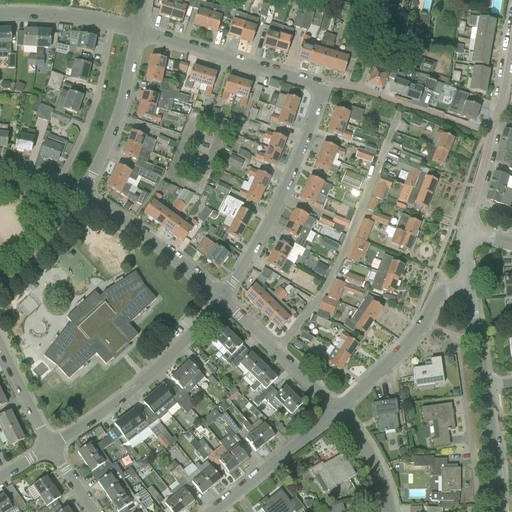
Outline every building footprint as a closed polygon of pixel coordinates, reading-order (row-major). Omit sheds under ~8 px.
[(158,16),(170,19),(174,5),(175,0),(162,0),(162,1),(158,16)] [(183,0),(181,7),(174,5),(170,19),(182,23),(186,7),(192,9),(194,2),(187,0),(183,0)] [(198,10),(193,26),(198,28),(197,29),(204,31),(205,29),(212,6),(201,3),(201,0),(194,0),(194,2),(192,9),(198,10)] [(205,29),(217,33),(221,18),(226,20),(231,5),(225,4),(223,9),(212,6),(205,29)] [(258,16),(265,18),(269,6),(262,4),(258,16)] [(306,11),(304,16),(300,29),(307,31),(309,25),(319,28),(321,20),(318,19),(318,20),(311,18),(312,14),(306,12),(306,11)] [(244,25),(244,24),(247,17),(240,15),(235,13),(228,36),(240,40),(244,25)] [(300,29),(304,16),(300,15),(297,14),(293,27),(300,29)] [(419,15),(417,26),(428,29),(430,17),(419,15)] [(240,40),(252,44),(259,20),(247,17),(244,24),(244,25),(240,40)] [(493,33),(495,22),(478,19),(469,17),(467,27),(477,28),(476,30),(493,33)] [(282,27),(275,25),(270,24),(263,47),(275,51),(282,27)] [(294,31),(282,27),(275,51),(287,54),(294,31)] [(0,30),(0,51),(4,51),(10,51),(10,44),(11,44),(10,30),(0,30)] [(491,44),(493,33),(476,30),(474,41),(491,44)] [(37,31),(24,31),(23,48),(36,48),(37,31)] [(50,32),(37,31),(36,48),(36,57),(36,66),(43,67),(44,49),(50,49),(50,34),(50,32)] [(67,55),(68,54),(76,56),(77,50),(93,53),(95,39),(79,35),(79,34),(70,32),(68,40),(78,42),(76,49),(69,48),(57,44),(55,52),(67,55)] [(321,67),(330,36),(324,34),(322,42),(321,42),(319,50),(314,48),(309,64),(321,67)] [(304,36),(297,60),(309,64),(314,48),(307,46),(310,38),(304,36)] [(330,36),(321,67),(332,71),(337,55),(331,54),(334,45),(333,45),(335,37),(330,36)] [(444,49),(444,43),(435,43),(429,41),(428,47),(434,49),(444,49)] [(491,44),(474,41),(469,41),(468,50),(473,51),(472,52),(489,55),(491,44)] [(347,44),(345,49),(343,57),(337,55),(332,71),(344,74),(349,58),(355,60),(359,47),(347,44)] [(487,67),(489,55),(472,52),(470,64),(487,67)] [(150,57),(148,69),(163,72),(165,60),(150,57)] [(384,59),(381,66),(373,63),(367,76),(368,76),(368,74),(372,75),(369,83),(381,88),(384,80),(387,81),(391,70),(394,63),(384,59)] [(432,75),(435,63),(424,61),(422,72),(432,75)] [(71,80),(86,84),(90,66),(75,63),(69,62),(67,70),(73,72),(71,80)] [(200,85),(205,71),(193,67),(186,90),(190,91),(193,83),(200,85)] [(487,83),(489,71),(473,68),(468,67),(466,77),(471,78),(471,80),(487,83)] [(173,86),(169,86),(170,81),(162,79),(163,72),(148,69),(146,81),(160,84),(159,90),(172,93),(173,89),(173,86)] [(404,98),(408,85),(402,83),(405,77),(397,74),(398,71),(392,69),(388,79),(394,81),(390,93),(404,98)] [(209,97),(216,74),(205,71),(200,85),(207,87),(204,95),(209,97)] [(62,84),(64,78),(51,73),(49,80),(62,84)] [(432,94),(436,83),(425,79),(424,83),(417,81),(419,76),(413,74),(411,79),(408,85),(404,98),(418,103),(422,91),(432,94)] [(235,96),(240,81),(228,78),(221,100),(225,102),(228,94),(235,96)] [(62,84),(49,80),(46,87),(59,91),(62,84)] [(485,94),(487,83),(471,80),(469,91),(485,94)] [(244,108),(251,85),(240,81),(235,96),(242,99),(240,106),(244,108)] [(443,85),(436,83),(432,94),(439,96),(443,85)] [(252,100),(258,103),(262,88),(256,86),(252,100)] [(172,93),(159,90),(157,97),(140,92),(138,99),(141,99),(140,105),(155,109),(162,111),(164,105),(168,106),(169,100),(177,102),(179,94),(172,93)] [(76,115),(82,98),(69,93),(62,91),(54,111),(64,115),(65,111),(76,115)] [(479,108),(466,103),(469,96),(455,91),(448,112),(475,122),(479,108)] [(274,108),(282,111),(295,115),(299,101),(279,94),(274,108)] [(39,105),(35,118),(48,122),(50,118),(52,110),(39,105)] [(137,117),(160,123),(161,118),(153,116),(155,109),(140,105),(137,117)] [(335,109),(331,121),(346,126),(348,119),(360,123),(361,118),(363,112),(351,107),(349,114),(335,109)] [(64,115),(54,111),(52,110),(50,118),(67,125),(70,118),(64,115)] [(270,122),(290,128),(295,115),(282,111),(279,118),(272,116),(270,122)] [(244,119),(236,117),(234,122),(242,125),(244,119)] [(419,128),(422,121),(412,117),(409,124),(419,128)] [(331,121),(327,133),(349,141),(351,136),(343,133),(346,126),(331,121)] [(18,136),(15,150),(31,153),(33,139),(34,132),(27,131),(26,138),(18,136)] [(437,149),(448,153),(453,139),(442,135),(443,134),(437,131),(435,136),(441,138),(437,149)] [(511,132),(505,131),(502,141),(511,143),(511,132)] [(50,134),(45,132),(42,142),(46,143),(40,156),(42,157),(41,158),(47,160),(48,159),(56,163),(61,150),(63,150),(66,143),(49,137),(50,134)] [(132,132),(127,143),(141,149),(144,142),(149,144),(152,145),(154,141),(132,132)] [(268,149),(280,154),(286,140),(273,135),(273,136),(266,133),(264,139),(271,142),(268,149)] [(167,147),(169,141),(158,137),(156,142),(167,147)] [(511,143),(502,141),(499,152),(511,155),(511,143)] [(141,149),(127,143),(122,155),(137,161),(134,167),(147,173),(160,179),(161,179),(164,171),(146,164),(151,153),(141,149)] [(345,153),(323,144),(318,155),(333,161),(336,154),(343,157),(345,153)] [(366,144),(363,151),(375,155),(377,148),(366,144)] [(431,163),(442,167),(448,153),(437,149),(436,149),(431,147),(425,163),(430,165),(431,163)] [(263,163),(275,167),(280,154),(268,149),(265,156),(258,154),(256,159),(263,162),(263,163)] [(239,150),(236,156),(242,159),(246,161),(246,160),(249,161),(251,157),(249,155),(249,154),(239,150)] [(371,164),(374,156),(358,150),(355,158),(371,164)] [(511,155),(499,152),(497,164),(510,167),(510,171),(511,171),(511,155)] [(422,161),(402,153),(400,159),(420,166),(422,161)] [(333,161),(318,155),(314,167),(336,175),(338,171),(341,164),(333,161)] [(230,156),(227,163),(240,169),(243,162),(230,156)] [(396,168),(416,176),(420,167),(399,159),(396,168)] [(135,183),(138,177),(138,176),(117,166),(112,177),(125,184),(128,179),(135,183)] [(251,186),(264,192),(270,178),(258,172),(257,173),(250,170),(248,175),(255,178),(251,186)] [(144,180),(147,182),(156,186),(160,179),(147,173),(144,180)] [(362,180),(353,176),(346,173),(341,183),(358,190),(362,180)] [(431,196),(437,182),(425,177),(426,175),(421,173),(418,179),(414,189),(414,190),(431,196)] [(511,178),(509,177),(495,173),(491,185),(511,191),(511,178)] [(142,206),(149,196),(142,192),(138,199),(134,196),(137,190),(136,189),(131,187),(125,184),(112,177),(106,188),(142,206)] [(385,192),(386,190),(388,190),(391,182),(378,177),(374,188),(385,192)] [(331,187),(309,178),(304,189),(326,198),(329,192),(331,187)] [(215,190),(228,196),(232,189),(218,183),(215,190)] [(166,192),(171,195),(176,188),(170,185),(166,192)] [(511,199),(511,191),(491,185),(486,201),(510,208),(511,199)] [(238,195),(258,205),(264,192),(251,186),(248,193),(241,190),(238,195)] [(414,189),(412,188),(406,204),(414,207),(415,205),(426,210),(431,196),(414,190),(414,189)] [(183,189),(177,199),(188,205),(193,195),(183,189)] [(315,202),(318,195),(326,198),(304,189),(299,200),(321,210),(323,205),(315,202)] [(356,203),(357,199),(346,194),(342,205),(353,210),(356,203)] [(153,221),(162,209),(156,204),(161,198),(157,195),(143,214),(153,221)] [(226,218),(245,229),(252,216),(240,209),(242,204),(231,198),(228,204),(230,205),(228,211),(230,212),(226,218)] [(176,210),(181,203),(177,200),(172,207),(176,210)] [(122,208),(127,212),(131,207),(126,203),(122,208)] [(176,210),(181,213),(185,206),(181,203),(176,210)] [(212,212),(205,208),(197,219),(203,224),(212,212)] [(162,209),(153,221),(163,228),(172,216),(174,213),(170,210),(168,213),(162,209)] [(349,223),(354,212),(348,209),(344,221),(334,217),(332,223),(334,224),(335,224),(347,229),(349,223)] [(289,222),(310,232),(315,221),(294,210),(289,222)] [(390,219),(373,213),(370,221),(387,227),(390,219)] [(414,238),(420,224),(409,220),(409,218),(404,215),(404,216),(401,215),(395,230),(395,231),(414,238)] [(172,216),(163,228),(173,235),(182,223),(172,216)] [(245,229),(226,218),(221,229),(218,227),(213,236),(224,243),(228,236),(238,242),(245,229)] [(365,243),(373,224),(363,220),(355,239),(365,243)] [(173,235),(183,243),(197,224),(193,221),(188,227),(182,223),(173,235)] [(310,232),(289,222),(283,232),(297,239),(294,245),(305,251),(308,243),(305,241),(310,232)] [(334,224),(332,228),(331,230),(340,234),(341,234),(344,229),(335,224),(334,224)] [(388,238),(392,240),(389,247),(397,250),(398,248),(409,252),(414,238),(395,231),(395,230),(388,227),(385,233),(388,238)] [(324,238),(320,246),(335,253),(339,246),(336,244),(324,238)] [(365,243),(355,239),(354,239),(349,254),(360,259),(366,243),(365,243)] [(203,242),(195,252),(218,269),(228,256),(216,247),(209,242),(207,245),(203,242)] [(278,243),(272,254),(285,261),(289,254),(296,259),(298,255),(301,257),(305,251),(294,245),(291,250),(278,243)] [(188,247),(183,253),(190,258),(194,252),(188,247)] [(282,267),(285,261),(272,254),(266,264),(286,276),(289,271),(282,267)] [(376,272),(387,276),(398,280),(403,266),(392,262),(393,259),(383,255),(376,272)] [(320,264),(315,274),(323,278),(328,268),(320,264)] [(259,276),(268,281),(270,278),(276,281),(280,278),(263,269),(259,276)] [(370,289),(380,293),(381,290),(392,294),(398,280),(387,276),(376,272),(370,289)] [(115,361),(129,348),(130,347),(129,347),(128,345),(138,336),(128,325),(138,316),(139,317),(140,318),(147,312),(145,310),(156,300),(146,289),(143,285),(135,273),(122,281),(121,279),(113,283),(114,284),(115,286),(103,293),(103,294),(99,298),(95,292),(84,302),(82,301),(83,301),(82,300),(75,307),(76,307),(77,309),(66,318),(71,324),(67,327),(67,326),(58,338),(56,337),(56,336),(50,343),(52,345),(43,357),(55,366),(58,369),(68,380),(79,370),(81,372),(88,366),(87,365),(86,364),(96,355),(106,365),(112,359),(114,361),(114,362),(115,361)] [(362,281),(361,280),(351,276),(348,284),(360,288),(362,281)] [(268,290),(267,290),(265,287),(257,280),(255,286),(244,297),(253,305),(268,290)] [(27,286),(33,292),(38,287),(32,281),(27,286)] [(341,294),(345,285),(335,281),(331,290),(341,294)] [(362,298),(364,292),(345,285),(343,290),(362,298)] [(253,305),(261,314),(283,291),(279,288),(273,294),(268,289),(267,290),(268,290),(253,305)] [(283,291),(261,314),(270,322),(281,311),(286,306),(280,301),(287,295),(283,291)] [(357,311),(373,322),(382,309),(372,302),(373,301),(367,297),(357,311)] [(337,304),(327,299),(324,298),(318,311),(332,317),(337,304)] [(292,310),(286,316),(281,311),(270,322),(279,331),(295,314),(292,310)] [(365,335),(373,322),(357,311),(350,322),(347,320),(343,326),(352,332),(355,329),(365,335)] [(331,324),(321,319),(317,318),(314,324),(328,331),(331,324)] [(225,328),(213,340),(222,348),(233,337),(225,328)] [(310,344),(313,339),(302,333),(299,338),(310,344)] [(339,352),(338,351),(349,358),(358,346),(348,339),(349,337),(343,333),(339,338),(346,342),(339,352)] [(222,358),(230,366),(232,364),(239,357),(235,352),(242,345),(233,337),(222,348),(219,352),(223,356),(222,358)] [(349,358),(338,351),(334,349),(328,358),(327,357),(323,362),(330,367),(331,365),(340,372),(349,358)] [(205,366),(208,363),(209,361),(201,354),(197,358),(205,366)] [(239,357),(232,364),(236,369),(239,365),(248,374),(259,362),(250,354),(243,361),(239,357)] [(439,366),(441,365),(440,358),(430,359),(431,367),(413,369),(415,385),(433,382),(434,385),(444,383),(442,370),(440,370),(439,366)] [(188,362),(180,371),(195,387),(204,378),(188,362)] [(248,374),(244,377),(252,386),(268,370),(259,362),(248,374)] [(270,386),(277,379),(268,370),(252,386),(250,389),(254,393),(260,386),(265,390),(261,394),(262,394),(253,403),(257,407),(264,400),(266,398),(274,390),(270,386)] [(187,395),(195,387),(180,371),(171,379),(187,395)] [(214,388),(218,385),(211,377),(207,381),(214,388)] [(176,404),(172,400),(162,387),(153,395),(167,412),(176,404)] [(282,407),(294,396),(285,387),(278,394),(274,390),(266,398),(264,400),(277,413),(282,407)] [(237,393),(237,392),(234,388),(230,392),(228,394),(231,398),(237,393)] [(167,412),(153,395),(143,403),(159,421),(168,413),(167,412)] [(294,396),(282,407),(291,415),(288,418),(293,423),(301,414),(297,410),(303,404),(294,396)] [(184,402),(191,410),(196,406),(188,398),(184,402)] [(225,413),(232,407),(226,401),(220,407),(225,413)] [(398,414),(396,401),(372,405),(374,418),(377,417),(378,422),(376,422),(378,433),(398,430),(396,415),(398,414)] [(191,410),(184,402),(179,406),(187,414),(191,410)] [(431,441),(432,448),(449,446),(447,431),(454,430),(451,405),(421,409),(423,423),(436,421),(439,440),(431,441)] [(256,419),(260,414),(252,407),(248,412),(256,419)] [(149,432),(134,411),(124,418),(133,431),(137,436),(142,443),(153,435),(157,439),(161,436),(154,427),(149,432)] [(0,417),(0,434),(3,433),(17,426),(10,412),(0,417)] [(205,420),(207,425),(219,419),(216,413),(205,420)] [(276,430),(281,426),(272,417),(268,421),(276,430)] [(133,431),(124,418),(114,425),(124,438),(127,443),(137,436),(133,431)] [(226,424),(235,436),(239,432),(233,423),(232,424),(229,420),(225,423),(226,424)] [(154,427),(161,436),(166,432),(159,423),(154,427)] [(245,440),(255,453),(265,445),(254,433),(250,427),(251,427),(247,423),(242,426),(250,436),(245,440)] [(245,448),(235,436),(226,424),(224,426),(226,429),(223,431),(230,440),(230,439),(232,441),(227,445),(223,440),(219,443),(224,450),(228,454),(238,467),(242,463),(243,465),(249,461),(241,451),(245,448)] [(254,433),(265,445),(274,437),(264,425),(254,433)] [(17,426),(3,433),(10,447),(24,440),(17,426)] [(106,435),(108,438),(113,444),(117,440),(111,431),(106,435)] [(78,442),(81,445),(89,439),(87,436),(78,442)] [(113,444),(108,438),(93,448),(90,444),(77,453),(84,463),(101,451),(113,444)] [(213,453),(206,445),(202,439),(197,443),(201,448),(208,457),(213,453)] [(131,459),(136,455),(129,446),(124,450),(131,459)] [(208,457),(201,448),(197,452),(204,461),(208,457)] [(409,454),(406,449),(399,453),(402,458),(409,454)] [(234,470),(238,467),(228,454),(224,450),(221,453),(224,457),(218,462),(228,474),(230,476),(235,471),(234,470)] [(111,466),(108,462),(101,451),(84,463),(91,473),(99,468),(102,473),(111,466)] [(336,487),(355,475),(342,454),(323,466),(325,470),(318,474),(328,491),(335,486),(336,487)] [(413,468),(419,468),(423,463),(423,457),(413,457),(408,457),(408,464),(413,464),(413,468)] [(446,460),(433,460),(433,468),(433,471),(440,471),(440,494),(430,494),(430,502),(437,502),(437,508),(453,509),(453,502),(458,502),(459,501),(459,492),(460,492),(460,469),(455,469),(455,465),(446,465),(446,460)] [(144,466),(141,462),(140,461),(135,465),(139,470),(144,466)] [(123,480),(125,479),(122,475),(115,464),(115,463),(111,466),(102,473),(106,478),(97,483),(104,493),(123,480)] [(195,488),(201,496),(211,488),(201,475),(201,476),(197,470),(188,478),(179,466),(178,467),(174,470),(191,491),(195,488)] [(201,475),(211,488),(220,481),(210,468),(201,475)] [(131,469),(122,475),(125,479),(129,477),(134,473),(131,469)] [(177,482),(179,485),(170,493),(174,497),(184,510),(194,502),(187,494),(191,491),(174,470),(170,474),(177,482)] [(39,497),(53,488),(46,477),(27,490),(34,501),(39,497)] [(111,503),(130,490),(123,480),(104,493),(111,503)] [(39,511),(38,511),(50,511),(59,506),(56,501),(60,498),(53,488),(39,497),(46,507),(39,511)] [(158,506),(163,502),(152,488),(148,492),(158,506)] [(128,511),(130,511),(141,505),(143,504),(137,494),(134,496),(130,490),(111,503),(117,511),(119,511),(126,508),(128,511)] [(289,502),(280,491),(267,501),(269,503),(261,509),(263,511),(293,511),(294,511),(293,511),(297,511),(302,509),(294,499),(289,502)] [(6,511),(7,511),(16,507),(10,497),(6,500),(3,495),(0,497),(0,511),(6,511)] [(18,496),(12,500),(16,506),(19,511),(25,507),(18,496)] [(174,497),(165,505),(170,511),(181,511),(184,510),(174,497)]
